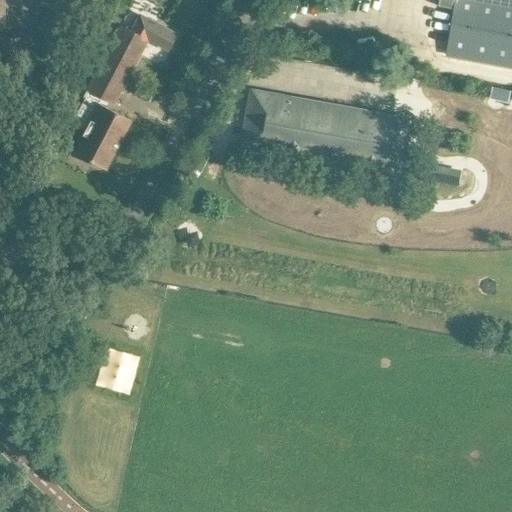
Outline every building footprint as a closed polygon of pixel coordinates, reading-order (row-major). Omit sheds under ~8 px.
[(0,0),(0,27),(4,27),(4,33),(20,32),(18,0),(0,0)] [(41,0),(39,7),(67,16),(72,0),(41,0)] [(511,0),(439,0),(439,6),(454,9),(447,55),(511,66),(511,0)] [(32,56),(57,63),(69,21),(44,14),(32,56)] [(140,16),(132,32),(147,40),(167,50),(175,35),(140,16)] [(73,124),(70,123),(70,124),(83,131),(72,153),(104,170),(130,121),(103,107),(105,102),(112,105),(147,40),(132,32),(120,25),(82,97),(86,99),(73,124)] [(19,55),(19,35),(0,35),(0,42),(1,56),(19,55)] [(409,69),(406,80),(423,84),(426,73),(409,69)] [(494,86),(491,98),(509,102),(511,90),(494,86)] [(401,167),(399,175),(400,175),(410,120),(252,91),(242,147),(285,154),(286,146),(401,167)] [(210,158),(198,153),(191,169),(202,174),(210,158)] [(193,196),(182,191),(177,202),(188,207),(193,196)]
